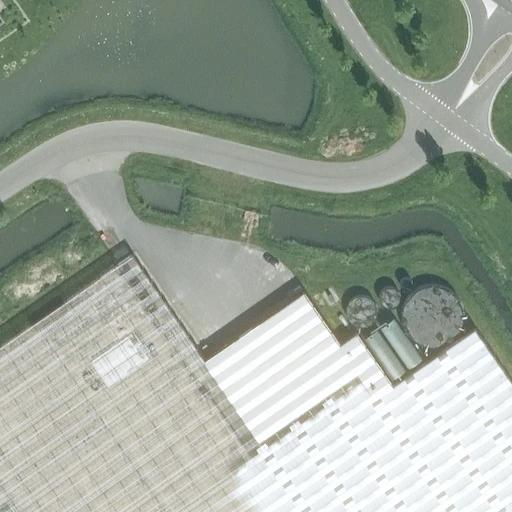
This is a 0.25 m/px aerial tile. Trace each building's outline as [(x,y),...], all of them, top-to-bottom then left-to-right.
[(270,317),(205,362),(132,255),(98,279),(0,346),(0,511),(511,511),(511,384),(475,331),(396,386),(359,333),(340,346),(304,293),(270,317)] [(399,282),(399,286),(401,289),(404,291),(408,290),(410,288),(412,285),(411,281),(408,279),(405,278),(401,279),(399,282)] [(401,306),(400,316),(402,326),(408,335),(416,342),(425,345),(436,346),(445,343),(454,337),(460,328),(463,318),(462,308),(458,298),(451,291),(443,285),(432,283),(422,285),(413,289),(406,297),(401,306)] [(379,293),(378,298),(381,303),(385,307),(390,307),(396,305),(399,301),(400,295),(398,290),(393,287),(388,286),(383,288),(379,293)] [(345,308),(346,315),(349,321),(355,325),(362,326),(368,325),(374,320),(377,314),(376,307),(373,300),(367,296),(360,295),(354,297),(348,301),(345,308)]
